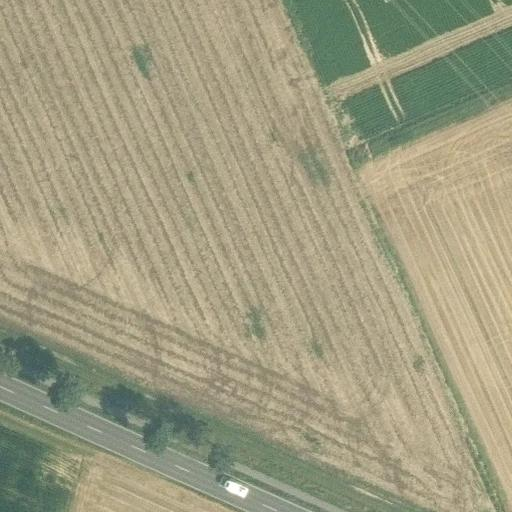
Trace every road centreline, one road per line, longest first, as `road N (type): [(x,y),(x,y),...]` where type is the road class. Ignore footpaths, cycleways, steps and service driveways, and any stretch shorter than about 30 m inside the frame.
road 1 (track): [(0,335),(395,511)]
road 2 (secondary): [(275,511),(0,386)]
road 3 (track): [(354,181),(511,111)]
